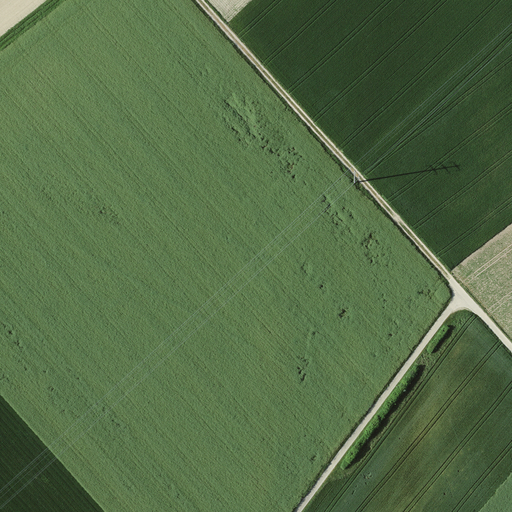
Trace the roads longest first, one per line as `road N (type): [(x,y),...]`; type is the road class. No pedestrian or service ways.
road 1 (track): [(511,348),(200,0)]
road 2 (track): [(296,511),(462,293)]
